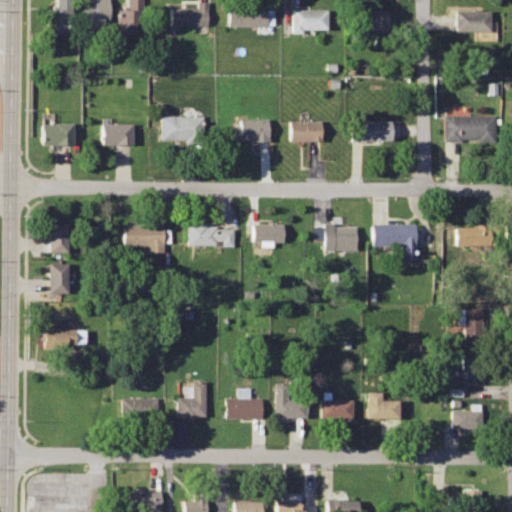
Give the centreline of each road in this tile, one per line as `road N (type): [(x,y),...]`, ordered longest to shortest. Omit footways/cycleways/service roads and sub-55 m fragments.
road 1 (residential): [(0,455),(511,457)]
road 2 (residential): [(0,187),(511,188)]
road 3 (secondary): [(0,437),(13,0)]
road 4 (residential): [(424,188),(422,0)]
